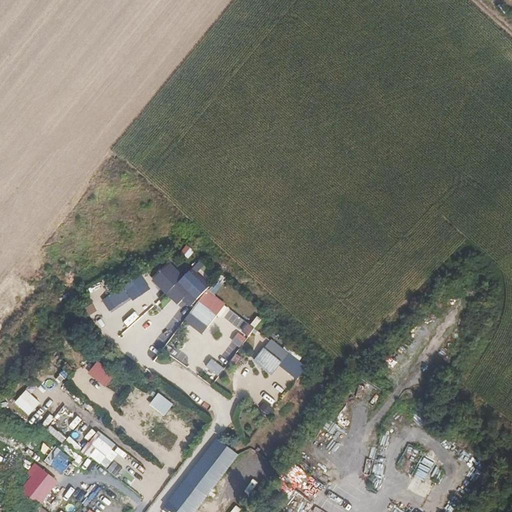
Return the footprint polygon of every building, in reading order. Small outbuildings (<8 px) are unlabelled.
[(185,276),(171,262),(153,280),(176,305),(182,298),(192,307),(210,288),(191,271),(185,276)] [(141,274),(102,300),(110,312),(130,298),(132,301),(152,288),(141,274)] [(210,291),(194,312),(186,323),(203,336),(227,304),(210,291)] [(309,361),(269,337),(251,361),(271,377),(280,365),(299,379),(303,373),(305,369),(311,362),(309,361)] [(224,368),(212,359),(206,366),(218,375),(224,368)] [(103,366),(96,361),(87,373),(105,387),(115,374),(103,366)] [(40,402),(24,389),(12,403),(29,416),(40,402)] [(174,404),(157,393),(149,404),(164,418),(174,404)] [(116,445),(95,430),(81,449),(101,465),(116,445)] [(215,437),(162,507),(168,511),(195,511),(240,455),(215,437)] [(34,464),(27,473),(31,476),(24,486),(43,503),(57,481),(34,464)]
